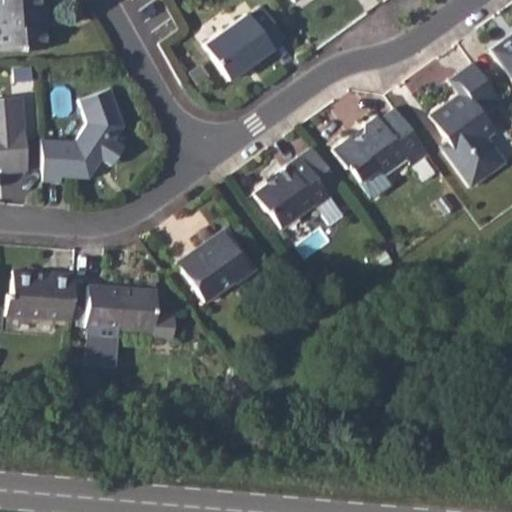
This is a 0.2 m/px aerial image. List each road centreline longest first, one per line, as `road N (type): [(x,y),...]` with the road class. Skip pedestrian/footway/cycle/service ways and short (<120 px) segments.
road 1 (residential): [(484,0),(401,59),(329,73),(203,164)]
road 2 (tertiary): [(249,511),(0,491)]
road 3 (residential): [(203,164),(144,219),(0,219)]
road 4 (residential): [(203,164),(112,0)]
